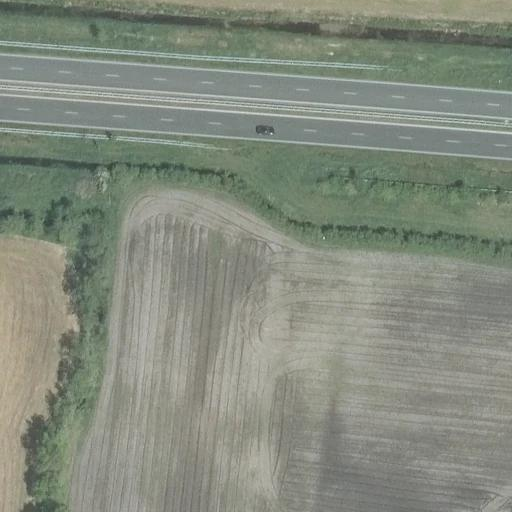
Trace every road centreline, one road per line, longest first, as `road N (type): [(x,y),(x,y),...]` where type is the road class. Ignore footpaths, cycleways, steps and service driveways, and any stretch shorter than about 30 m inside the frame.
road 1 (trunk): [(511,111),(0,68)]
road 2 (trunk): [(0,106),(511,149)]
